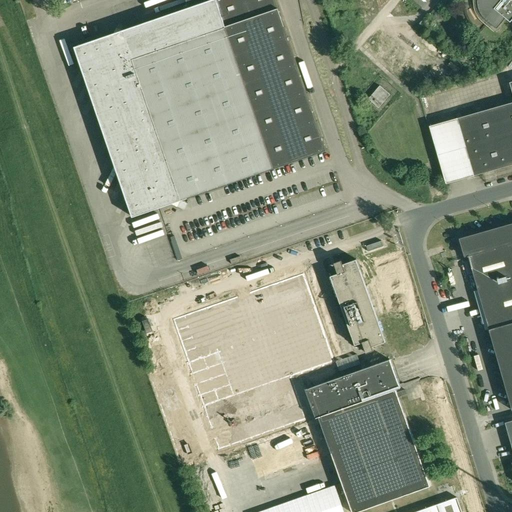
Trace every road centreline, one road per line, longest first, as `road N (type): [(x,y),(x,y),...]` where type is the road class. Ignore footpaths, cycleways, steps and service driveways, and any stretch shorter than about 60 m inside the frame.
road 1 (unclassified): [(498,511),(410,220),(511,191)]
road 2 (unknown): [(244,269),(165,312),(232,511)]
road 3 (unknown): [(278,258),(312,347),(338,349),(343,338),(314,249)]
road 4 (unknown): [(443,330),(477,323),(507,421)]
